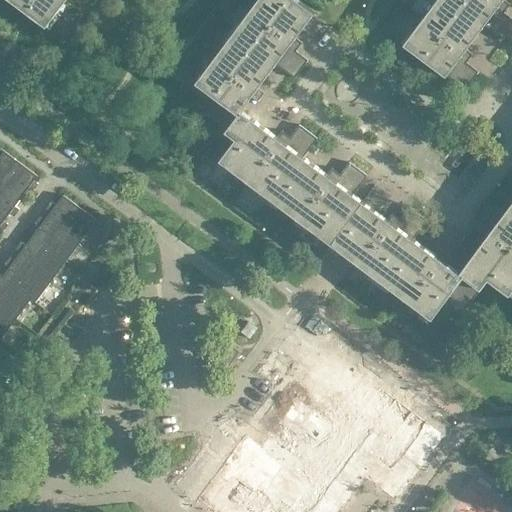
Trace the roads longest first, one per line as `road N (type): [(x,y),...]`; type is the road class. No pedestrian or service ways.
road 1 (residential): [(401,181),(295,97),(340,42),(447,118),(487,107)]
road 2 (residential): [(219,426),(291,324),(163,231)]
road 3 (residential): [(219,426),(194,410),(163,231)]
road 4 (residential): [(163,231),(0,111)]
road 5 (residential): [(401,181),(459,219),(511,151)]
road 6 (residential): [(169,501),(131,495),(26,505)]
